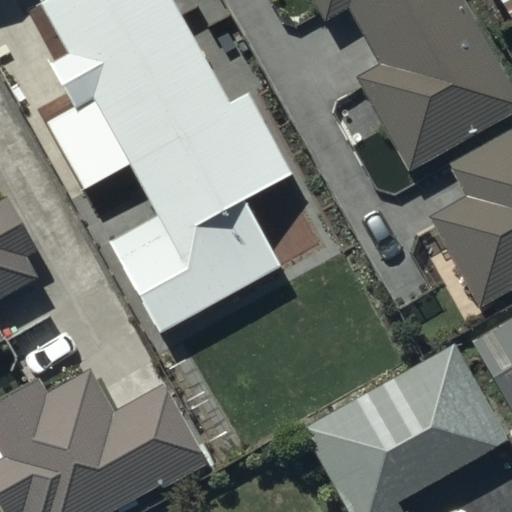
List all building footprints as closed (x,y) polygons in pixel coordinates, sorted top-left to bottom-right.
[(227,113),(165,0),(62,0),(47,8),(73,55),(56,64),(80,109),(100,98),(167,220),(120,246),(166,330),(279,269),(243,202),(289,177),(248,102),(227,113)] [(374,31),(430,0),(318,0),(328,17),(357,1),(374,31)] [(511,96),(458,0),(430,0),(374,31),(396,70),(370,84),(415,164),(511,110),(511,96)] [(511,136),(455,169),(473,201),(435,222),(482,303),(511,286),(511,136)] [(0,210),(0,344),(2,344),(0,340),(0,293),(31,277),(19,255),(29,250),(6,207),(0,210)] [(511,321),(475,342),(511,407),(511,321)] [(383,511),(504,444),(452,351),(312,430),(358,511),(383,511)] [(45,404),(36,389),(0,409),(0,445),(9,461),(0,465),(0,498),(7,511),(102,511),(165,478),(169,485),(202,466),(163,395),(110,424),(86,381),(45,404)]
